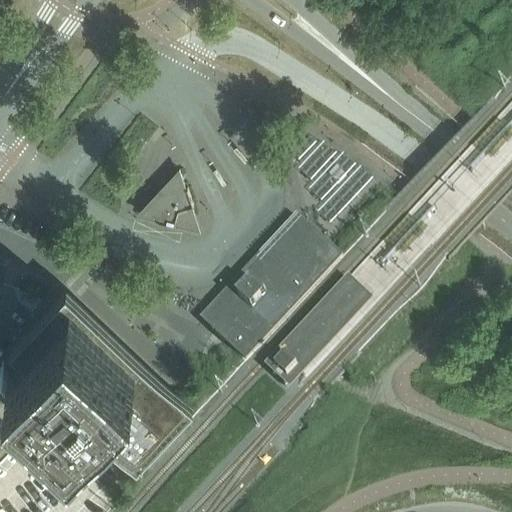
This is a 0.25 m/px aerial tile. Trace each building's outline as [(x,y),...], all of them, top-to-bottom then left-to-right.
[(181,169),(140,213),(158,219),(158,221),(176,225),(176,223),(186,226),(196,215),(193,205),(195,204),(189,187),(187,188),(187,187),(181,169)] [(211,326),(247,360),(344,256),(307,222),(211,326)] [(95,450),(107,438),(138,467),(194,408),(67,288),(11,347),(20,355),(9,367),(42,399),(95,450)] [(293,315),(268,341),(289,361),(279,371),(291,382),(300,373),(369,299),(357,288),(313,334),(293,315)] [(0,442),(42,399),(9,367),(8,366),(4,362),(0,364),(0,442)] [(0,451),(0,511),(107,511),(119,499),(104,485),(94,475),(82,464),(33,417),(0,451)]
